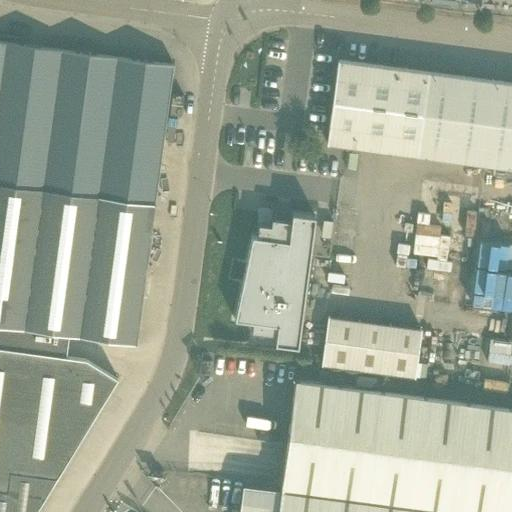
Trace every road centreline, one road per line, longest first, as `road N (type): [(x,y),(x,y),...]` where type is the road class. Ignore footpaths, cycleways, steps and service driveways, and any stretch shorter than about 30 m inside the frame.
road 1 (unclassified): [(86,511),(153,405),(181,332),(215,66),(222,32),(243,16)]
road 2 (unclassified): [(243,16),(275,11),(511,41)]
road 3 (unclassified): [(243,16),(207,20),(81,0)]
